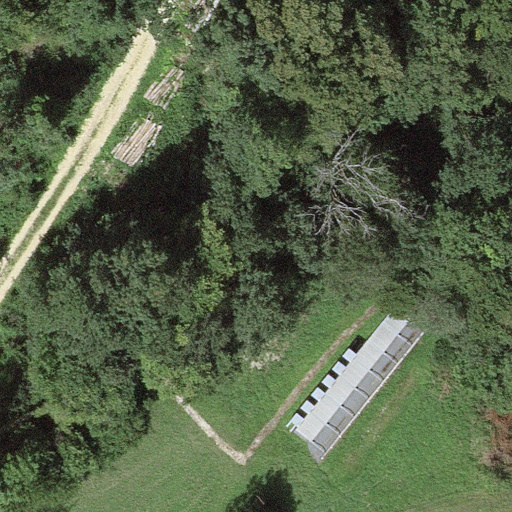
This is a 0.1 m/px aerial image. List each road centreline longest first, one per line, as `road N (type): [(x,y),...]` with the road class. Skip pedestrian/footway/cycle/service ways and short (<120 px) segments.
road 1 (track): [(0,282),(94,129),(157,0)]
road 2 (track): [(0,403),(141,352)]
